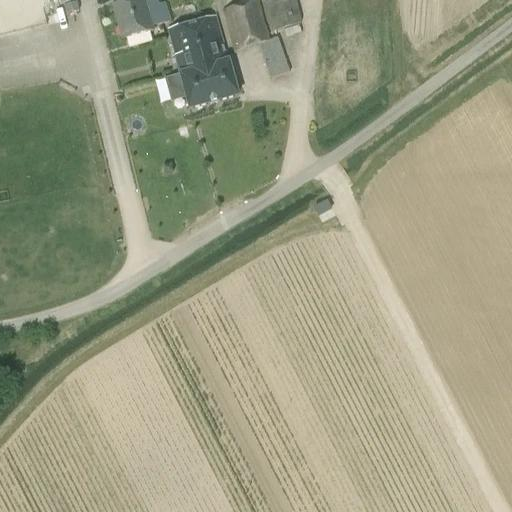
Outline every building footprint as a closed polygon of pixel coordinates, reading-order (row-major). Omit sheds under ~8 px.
[(135,0),(111,7),(122,42),(151,33),(153,33),(151,28),(170,23),(164,3),(157,5),(155,0),(135,0)] [(226,10),(220,11),(233,55),(257,48),(270,81),(290,74),(277,39),(269,42),(262,16),(259,1),(257,1),(256,0),(238,0),(240,6),(226,10)] [(265,0),(275,33),(302,25),(295,0),(265,0)] [(65,16),(78,13),(76,5),(63,8),(65,16)] [(216,18),(169,30),(180,73),(227,60),(216,18)] [(227,60),(180,73),(190,110),(237,97),(227,60)] [(314,208),(318,216),(332,209),(328,200),(314,208)]
